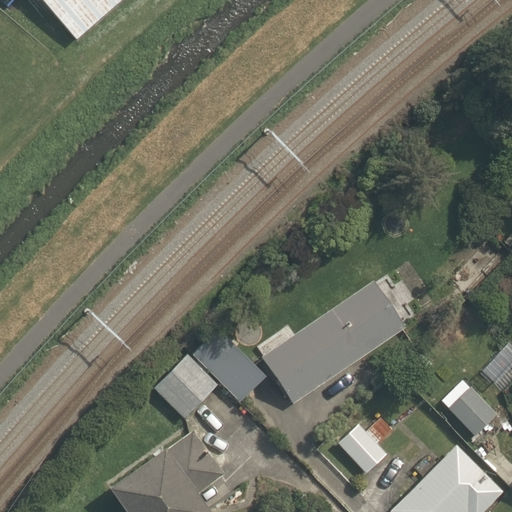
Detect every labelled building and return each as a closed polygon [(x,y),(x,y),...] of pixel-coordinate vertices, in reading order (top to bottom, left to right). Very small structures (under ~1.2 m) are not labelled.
[(38,0),(75,41),(121,0),(38,0)] [(463,292),(481,274),(468,261),(450,279),(463,292)] [(511,290),(510,288),(496,303),(511,318),(511,290)] [(288,367),(319,412),(431,336),(400,291),(288,367)] [(445,322),(453,332),(469,318),(461,308),(445,322)] [(217,367),(252,403),(272,382),(237,347),(217,367)] [(430,365),(418,355),(405,369),(416,380),(430,365)] [(169,400),(200,431),(233,397),(203,367),(169,400)] [(447,410),(473,436),(495,414),(469,387),(447,410)] [(336,441),(365,473),(384,456),(375,446),(391,431),(376,415),(361,429),(355,423),(336,441)] [(107,488),(123,511),(211,511),(198,493),(224,475),(191,428),(107,488)] [(388,511),(389,511),(465,511),(481,511),(501,493),(454,446),(388,511)]
